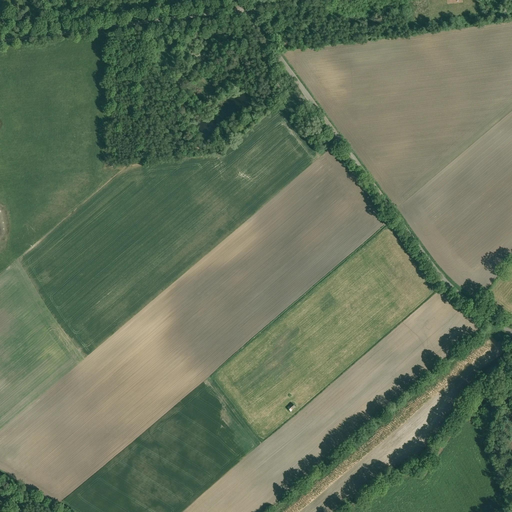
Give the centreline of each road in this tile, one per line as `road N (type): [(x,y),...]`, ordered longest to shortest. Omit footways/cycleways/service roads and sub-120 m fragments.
road 1 (unclassified): [(511,334),(450,288),(239,0)]
road 2 (track): [(243,9),(0,41)]
